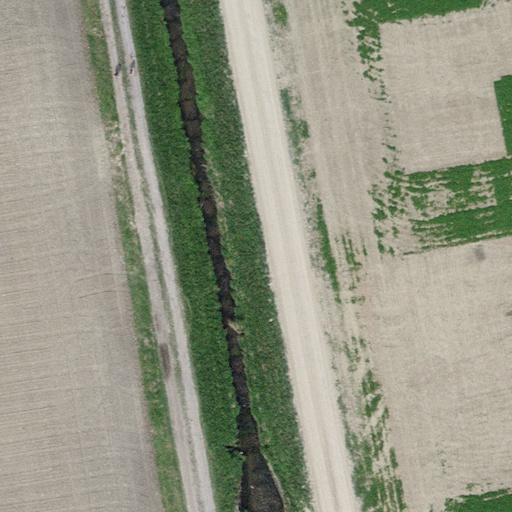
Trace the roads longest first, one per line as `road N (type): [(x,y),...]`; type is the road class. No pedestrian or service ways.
road 1 (track): [(239,0),(336,511)]
road 2 (track): [(203,511),(109,0)]
